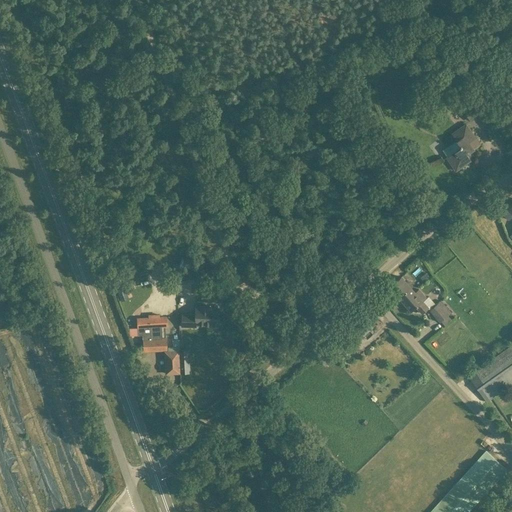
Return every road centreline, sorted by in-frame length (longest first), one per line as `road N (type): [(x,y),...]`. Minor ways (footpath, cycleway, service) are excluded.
road 1 (primary): [(152,467),(0,56)]
road 2 (track): [(134,0),(237,282),(251,292),(338,309)]
road 3 (unclassified): [(127,476),(0,127)]
road 4 (unclassified): [(364,287),(152,467)]
road 5 (unclassified): [(511,457),(364,287)]
road 6 (unclassified): [(364,287),(448,214),(511,178)]
